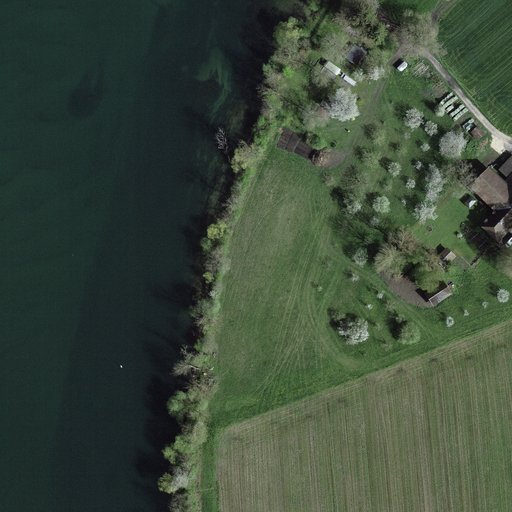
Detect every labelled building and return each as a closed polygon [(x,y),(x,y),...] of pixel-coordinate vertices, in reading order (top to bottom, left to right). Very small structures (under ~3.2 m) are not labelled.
[(485,134),(478,126),(471,133),(478,141),(485,134)] [(480,227),(498,243),(511,226),(511,156),(499,171),(507,179),(505,182),(489,168),(469,190),(494,212),(480,227)] [(464,203),(470,209),(477,201),(472,196),(464,203)] [(455,256),(447,248),(435,260),(443,267),(455,256)] [(425,296),(433,308),(451,295),(442,284),(425,296)]
